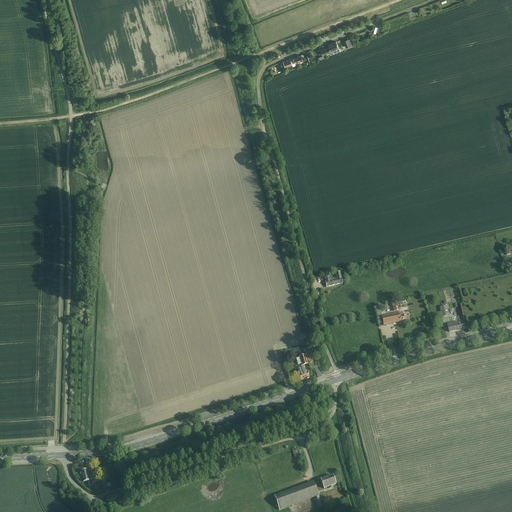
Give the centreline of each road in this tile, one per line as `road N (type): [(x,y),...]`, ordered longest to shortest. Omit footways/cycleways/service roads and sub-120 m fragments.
road 1 (unclassified): [(338,379),(260,117),(258,78),(268,64),(437,0)]
road 2 (track): [(72,117),(63,447)]
road 3 (secondary): [(64,454),(136,445),(338,379)]
road 4 (unclassified): [(94,500),(330,415)]
road 5 (secondary): [(338,379),(511,331)]
road 6 (track): [(44,0),(72,117)]
